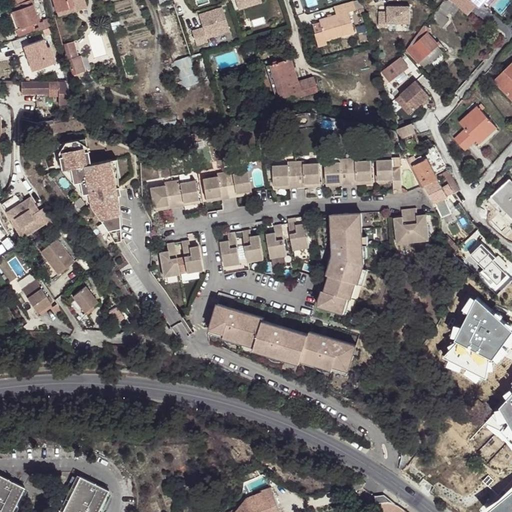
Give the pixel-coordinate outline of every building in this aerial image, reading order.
[(25,0),(0,0),(4,9),(26,1),(25,0)] [(32,0),(15,6),(16,11),(9,13),(15,30),(29,26),(39,22),(32,0)] [(87,6),(85,0),(54,0),(59,15),(87,6)] [(262,4),(260,0),(259,0),(248,4),(246,0),(236,0),(238,5),(240,11),(262,4)] [(348,13),(364,8),(361,0),(356,0),(332,7),(335,15),(318,21),(322,33),(324,42),(326,42),(354,33),(348,13)] [(456,9),(447,0),(444,0),(437,10),(444,16),(445,12),(450,15),(456,9)] [(450,0),(468,15),(475,6),(480,9),(485,3),(487,0),(450,0)] [(411,6),(388,6),(388,12),(379,12),(380,27),(389,27),(389,23),(411,23),(411,6)] [(230,33),(223,10),(200,17),(204,30),(193,34),(197,48),(209,44),(208,41),(230,33)] [(444,16),(437,10),(431,19),(438,24),(444,16)] [(447,18),(444,16),(438,24),(441,27),(447,18)] [(29,26),(15,30),(18,37),(32,32),(29,26)] [(429,31),(425,26),(407,51),(419,64),(420,63),(438,46),(435,44),(426,34),(429,31)] [(324,42),(322,33),(315,35),(318,49),(326,46),(326,42),(324,42)] [(25,46),(29,44),(27,37),(13,42),(16,49),(25,46)] [(44,39),(29,44),(25,46),(33,71),(53,64),(49,54),(44,39)] [(68,60),(76,58),(72,43),(63,46),(68,60)] [(438,46),(420,63),(423,67),(428,63),(431,63),(444,51),(439,45),(438,46)] [(79,56),(76,58),(68,60),(72,76),(84,72),(79,56)] [(197,84),(189,57),(174,62),(182,90),(197,84)] [(266,65),(277,99),(291,95),(293,98),(303,95),(318,91),(314,77),(298,82),(290,58),(266,65)] [(401,58),(383,71),(389,80),(390,81),(409,69),(401,58)] [(511,60),(493,80),(511,99),(511,60)] [(64,71),(62,64),(51,66),(54,72),(64,71)] [(54,72),(51,66),(42,70),(44,76),(54,72)] [(412,72),(409,69),(390,81),(392,86),(412,72)] [(0,73),(0,81),(13,82),(14,72),(0,73)] [(21,82),(21,94),(49,94),(49,97),(58,97),(61,105),(72,104),(66,83),(21,82)] [(421,85),(402,94),(411,113),(430,103),(421,85)] [(484,110),(478,104),(457,123),(462,129),(452,139),(463,151),(474,141),(478,145),(496,129),(481,113),(484,110)] [(454,177),(452,178),(447,170),(440,174),(442,178),(439,179),(434,172),(435,171),(434,170),(434,169),(435,167),(436,167),(437,166),(438,166),(439,167),(440,168),(440,169),(443,167),(443,165),(446,165),(442,155),(436,144),(433,145),(429,139),(420,143),(417,136),(415,133),(414,130),(411,124),(400,128),(398,129),(403,139),(407,148),(405,149),(405,150),(415,146),(419,153),(423,151),(426,160),(423,161),(422,159),(418,161),(415,156),(410,158),(414,165),(415,165),(424,186),(435,203),(441,218),(451,214),(444,198),(449,197),(454,194),(461,190),(454,177)] [(84,138),(76,139),(85,146),(84,138)] [(76,139),(64,142),(57,152),(60,169),(61,170),(78,188),(93,208),(107,229),(113,240),(120,239),(117,194),(119,194),(117,186),(114,186),(109,160),(89,163),(85,146),(76,139)] [(55,143),(57,152),(64,142),(55,143)] [(355,157),(347,158),(349,184),(356,184),(356,180),(364,180),(364,183),(372,183),(371,159),(355,160),(355,157)] [(349,184),(347,158),(339,158),(340,161),(324,162),(325,185),(333,185),(333,182),(341,181),(341,184),(349,184)] [(393,179),(393,182),(394,192),(402,192),(401,165),(393,166),(393,158),(377,159),(379,182),(386,182),(386,179),(393,179)] [(297,187),(295,160),(288,161),(288,164),(273,165),(274,188),(281,188),(281,184),(289,184),(289,187),(297,187)] [(303,160),(295,160),(297,187),(305,186),(305,183),(313,183),(313,186),(320,186),(319,163),(304,163),(303,160)] [(231,170),(224,171),(228,197),(236,195),(236,193),(244,191),(244,194),(251,193),(247,170),(232,173),(231,170)] [(228,197),(224,171),(216,172),(217,176),(202,179),(206,201),(213,199),(213,197),(220,195),(221,198),(228,197)] [(179,179),(171,180),(175,206),(184,205),(183,202),(191,200),(192,203),(199,202),(195,180),(180,182),(179,179)] [(175,206),(171,180),(164,181),(165,185),(149,188),(153,210),(161,209),(160,206),(168,204),(169,207),(175,206)] [(511,184),(509,181),(491,197),(488,200),(495,208),(499,205),(511,219),(511,184)] [(12,207),(17,215),(9,219),(19,238),(43,225),(44,227),(52,223),(44,208),(37,212),(29,198),(12,207)] [(12,207),(5,211),(9,219),(17,215),(12,207)] [(418,216),(417,208),(409,209),(413,243),(429,241),(427,217),(418,218),(418,216)] [(413,243),(409,209),(401,210),(402,218),(402,220),(393,221),(396,245),(413,243)] [(358,223),(357,213),(332,214),(334,255),(328,275),(330,276),(326,291),(323,291),(318,307),(348,315),(350,306),(347,305),(348,300),(346,299),(348,292),(354,294),(357,284),(359,285),(363,270),(365,266),(364,259),(364,254),(361,254),(361,246),(363,246),(363,237),(362,229),(356,230),(355,223),(358,223)] [(296,218),(287,220),(293,251),(310,248),(306,226),(297,227),(297,225),(296,218)] [(266,237),(270,258),(287,255),(281,225),(274,226),(275,232),(275,235),(266,237)] [(250,230),(241,232),(246,263),(264,259),(260,238),(251,239),(251,237),(250,230)] [(229,243),(220,245),(224,267),(240,264),(235,233),(227,234),(228,240),(229,243)] [(445,239),(455,254),(458,252),(448,237),(445,239)] [(36,252),(43,260),(54,274),(69,260),(52,239),(36,252)] [(190,250),(190,247),(189,241),(181,242),(187,273),(203,270),(199,248),(190,250)] [(483,242),(473,252),(479,258),(476,261),(484,269),(481,272),(502,293),(511,281),(511,276),(505,269),(507,267),(504,264),(506,262),(499,255),(497,257),(483,242)] [(178,274),(173,243),(166,244),(167,251),(167,254),(159,255),(163,277),(178,274)] [(15,256),(6,261),(17,278),(26,273),(15,256)] [(54,274),(43,260),(41,262),(36,266),(48,279),(54,274)] [(368,272),(363,270),(359,285),(364,287),(368,272)] [(15,286),(19,292),(33,282),(28,276),(15,286)] [(50,305),(33,282),(19,292),(37,315),(38,314),(49,306),(50,305)] [(83,311),(93,303),(96,300),(82,284),(70,295),(83,311)] [(511,331),(511,328),(478,297),(456,340),(459,341),(491,356),(494,357),(511,331)] [(94,305),(93,303),(83,311),(85,313),(94,305)] [(263,317),(217,303),(216,306),(208,333),(208,335),(210,344),(222,347),(225,338),(240,342),(242,336),(248,338),(246,341),(255,344),(255,346),(263,349),(264,346),(270,347),(268,353),(286,358),(287,352),(293,354),(292,358),(301,360),(301,358),(310,361),(311,357),(317,359),(315,365),(332,370),(334,364),(340,365),(339,369),(347,372),(352,356),(358,357),(359,354),(358,351),(354,351),(356,345),(309,331),(309,334),(262,320),(263,317)] [(49,306),(38,314),(39,316),(50,308),(49,306)] [(56,306),(50,309),(56,318),(62,314),(56,306)] [(248,338),(242,336),(240,342),(255,346),(255,344),(246,341),(248,338)] [(491,356),(459,341),(445,356),(487,376),(491,356)] [(293,354),(287,352),(286,358),(300,363),(301,360),(292,358),(293,354)] [(340,365),(334,364),(332,370),(347,374),(347,372),(339,369),(340,365)] [(511,394),(502,406),(511,422),(511,394)] [(511,423),(502,406),(487,421),(500,430),(511,442),(511,423)] [(11,511),(24,487),(0,475),(0,511),(11,511)] [(80,476),(61,511),(97,511),(108,491),(80,476)] [(360,484),(348,488),(349,494),(360,491),(363,486),(360,484)] [(511,511),(511,486),(503,495),(484,507),(487,511),(511,511)] [(260,492),(261,494),(268,511),(280,511),(271,488),(260,492)] [(237,511),(268,511),(261,494),(247,500),(242,506),(237,511)] [(399,511),(381,499),(374,503),(378,509),(377,511),(399,511)]
